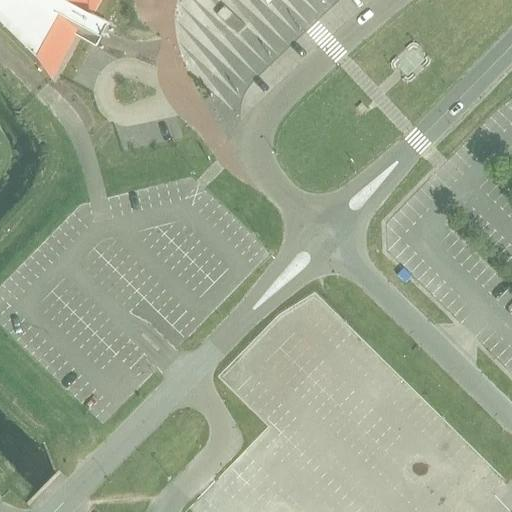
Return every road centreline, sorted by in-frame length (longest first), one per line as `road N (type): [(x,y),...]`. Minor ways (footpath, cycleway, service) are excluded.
road 1 (unclassified): [(330,235),(255,166),(251,150),(265,116),(394,0)]
road 2 (unclassified): [(330,235),(511,47)]
road 3 (unclassified): [(330,235),(186,377)]
road 4 (unclassified): [(186,377),(55,511)]
road 5 (unclassified): [(165,511),(216,454),(224,426),(186,377)]
